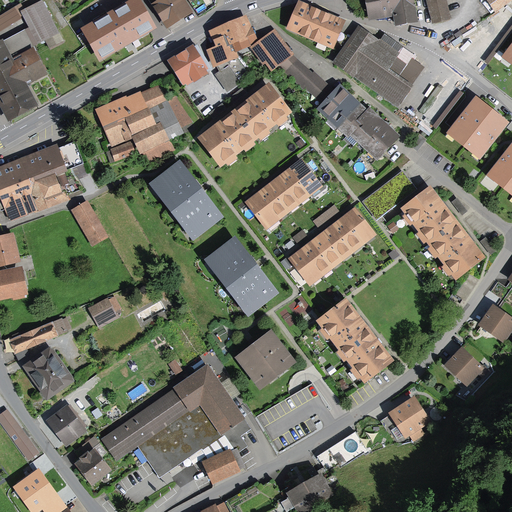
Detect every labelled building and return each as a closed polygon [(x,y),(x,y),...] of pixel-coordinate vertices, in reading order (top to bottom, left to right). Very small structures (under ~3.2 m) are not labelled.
[(40,0),(24,9),(20,3),(0,14),(0,31),(22,18),(18,13),(21,11),(29,27),(25,29),(34,46),(45,40),(50,50),(64,42),(42,0),(40,0)] [(107,66),(152,33),(150,32),(158,26),(139,1),(136,3),(133,0),(128,0),(113,12),(116,16),(87,38),(107,66)] [(167,28),(193,11),(186,0),(155,0),(151,3),(167,28)] [(334,48),(346,19),(298,0),(297,0),(285,29),(334,48)] [(418,21),(414,0),(365,0),(369,20),(392,15),(394,25),(418,21)] [(426,0),(431,24),(451,19),(446,0),(426,0)] [(486,0),(495,12),(511,0),(486,0)] [(215,46),(206,49),(213,67),(217,66),(237,58),(239,57),(237,51),(250,46),(258,40),(247,14),(208,29),(215,46)] [(398,107),(425,67),(414,60),(416,56),(402,47),(403,46),(383,32),(379,38),(358,24),(331,63),(353,78),(353,77),(398,107)] [(25,29),(24,28),(4,39),(3,37),(0,38),(0,104),(8,121),(39,105),(28,84),(48,73),(34,46),(25,29)] [(271,71),(277,67),(288,76),(300,61),(292,55),(294,54),(274,28),(258,40),(250,46),(263,64),(265,63),(271,71)] [(511,64),(511,42),(501,57),(511,64)] [(212,68),(197,43),(194,45),(193,43),(167,59),(183,85),(186,83),(187,85),(208,72),(208,71),(212,68)] [(249,74),(237,58),(217,66),(219,71),(214,74),(227,92),(241,82),(240,81),(249,74)] [(288,76),(294,81),(306,67),(300,61),(288,76)] [(294,81),(301,87),(302,86),(313,72),(306,67),(294,81)] [(308,91),(321,76),(314,71),(313,72),(302,86),(308,91)] [(315,96),(327,82),(321,76),(308,91),(315,96)] [(278,126),(288,118),(286,115),(292,111),(269,81),(233,109),(256,139),(258,137),(260,140),(271,132),(269,129),(276,123),(278,126)] [(321,102),(334,87),(327,82),(315,96),(321,102)] [(175,150),(170,140),(184,133),(181,128),(192,122),(176,96),(168,100),(160,83),(141,92),(156,123),(130,135),(132,138),(139,154),(142,153),(147,163),(175,150)] [(327,118),(350,92),(339,83),(316,108),(327,118)] [(246,92),(242,87),(228,98),(232,102),(246,92)] [(141,92),(140,90),(127,97),(126,95),(94,109),(112,147),(132,138),(130,135),(156,123),(141,92)] [(464,94),(460,91),(432,127),(436,130),(464,94)] [(337,127),(360,102),(350,92),(327,118),(337,127)] [(476,96),(446,133),(480,160),(510,122),(476,96)] [(362,122),(358,118),(367,108),(360,102),(337,127),(348,137),(350,135),(362,122)] [(223,109),(220,104),(212,110),(216,115),(223,109)] [(380,116),(369,106),(367,108),(358,118),(362,122),(350,135),(356,141),(380,116)] [(256,143),(254,140),(256,139),(233,109),(197,137),(220,166),(226,162),(228,165),(238,157),(236,154),(244,148),(246,151),(256,143)] [(390,125),(380,116),(356,141),(367,151),(390,125)] [(401,134),(390,125),(367,151),(377,160),(401,134)] [(420,126),(416,130),(424,137),(428,133),(420,126)] [(417,152),(426,140),(419,134),(410,147),(417,152)] [(136,154),(131,141),(110,148),(111,150),(106,152),(110,163),(136,154)] [(511,141),(486,175),(511,196),(511,141)] [(59,147),(21,161),(30,183),(55,173),(70,167),(83,162),(75,142),(59,148),(59,147)] [(193,239),(224,216),(180,158),(148,182),(193,239)] [(308,190),(311,194),(312,196),(316,196),(327,187),(328,184),(323,178),(319,181),(301,158),(290,166),(308,190)] [(30,183),(21,161),(0,170),(0,194),(27,184),(30,183)] [(300,203),(311,194),(308,190),(290,166),(278,175),(300,203)] [(81,189),(83,188),(72,173),(70,167),(55,173),(66,201),(70,199),(70,198),(82,193),(81,189)] [(376,220),(417,189),(402,170),(362,201),(376,220)] [(66,201),(55,173),(30,183),(27,184),(38,209),(38,212),(66,201)] [(289,212),(300,203),(278,175),(267,184),(289,212)] [(402,214),(410,225),(412,223),(418,230),(416,232),(424,242),(426,241),(428,243),(458,219),(430,183),(400,206),(404,212),(402,214)] [(38,209),(27,184),(0,194),(0,197),(5,211),(7,210),(11,220),(38,209)] [(277,221),(289,212),(267,184),(256,193),(277,221)] [(266,230),(267,229),(269,232),(279,224),(277,221),(256,193),(244,201),(266,230)] [(451,202),(461,216),(468,211),(457,197),(451,202)] [(109,236),(87,199),(70,209),(92,246),(109,236)] [(317,227),(339,210),(334,204),(313,221),(317,227)] [(355,205),(344,214),(366,243),(377,234),(355,205)] [(344,214),(333,223),(355,251),(366,243),(344,214)] [(441,265),(449,275),(451,273),(456,279),(486,256),(458,219),(428,243),(429,245),(427,247),(435,257),(438,255),(443,263),(441,265)] [(399,229),(393,221),(387,226),(392,233),(399,229)] [(333,223),(321,231),(344,260),(355,251),(333,223)] [(292,237),(297,243),(307,235),(303,229),(292,237)] [(13,231),(0,234),(0,265),(21,261),(13,231)] [(321,231),(310,240),(332,269),(344,260),(321,231)] [(279,291),(235,234),(203,258),(248,315),(279,291)] [(487,236),(480,240),(490,254),(497,249),(487,236)] [(310,240),(299,249),(321,277),(332,269),(310,240)] [(299,249),(288,257),(310,286),(321,277),(299,249)] [(0,299),(12,297),(13,300),(25,298),(24,295),(28,294),(22,265),(0,269),(0,299)] [(122,312),(120,309),(122,309),(115,296),(109,299),(108,297),(87,308),(99,328),(120,317),(122,312)] [(347,359),(350,363),(380,340),(346,296),(316,319),(322,327),(319,329),(327,339),(330,337),(339,349),(336,351),(344,361),(347,359)] [(511,331),(511,316),(493,303),(478,325),(504,343),(511,331)] [(62,319),(62,317),(52,321),(18,335),(17,333),(12,335),(13,337),(8,339),(14,354),(58,335),(67,331),(67,330),(71,328),(67,317),(62,319)] [(297,360),(271,327),(234,356),(260,389),(297,360)] [(394,359),(380,340),(350,363),(353,367),(350,369),(358,379),(361,377),(364,382),(394,359)] [(52,348),(50,345),(22,365),(47,399),(75,380),(73,377),(74,376),(53,347),(52,348)] [(490,371),(461,345),(444,365),(467,386),(469,383),(475,387),(490,371)] [(176,375),(183,370),(175,359),(168,363),(176,375)] [(239,452),(248,446),(241,436),(251,429),(243,418),(245,417),(207,362),(173,386),(174,388),(101,438),(116,461),(138,446),(148,460),(155,471),(159,477),(201,449),(207,458),(230,447),(231,450),(237,447),(239,452)] [(425,434),(421,428),(432,421),(414,394),(388,412),(389,414),(380,421),(387,431),(390,429),(397,440),(403,435),(405,438),(409,436),(413,442),(425,434)] [(87,430),(67,403),(45,419),(66,446),(87,430)] [(40,452),(8,408),(0,413),(0,422),(28,460),(40,452)] [(355,432),(317,456),(327,472),(338,465),(341,468),(364,453),(366,455),(369,453),(355,432)] [(107,452),(93,436),(77,448),(81,454),(78,456),(80,458),(74,462),(91,485),(112,469),(102,456),(107,452)] [(241,472),(240,470),(246,467),(239,452),(237,447),(231,450),(230,447),(207,458),(201,460),(205,469),(213,485),(241,472)] [(311,476),(303,480),(317,506),(335,496),(323,475),(326,473),(323,467),(316,471),(314,467),(308,470),(311,476)] [(72,498),(56,475),(44,484),(60,506),(72,498)] [(317,506),(303,480),(285,491),(289,497),(280,502),(286,511),(295,507),(297,511),(304,511),(307,511),(311,511),(319,508),(317,506)] [(128,506),(116,488),(114,490),(107,494),(120,511),(128,506)] [(227,511),(222,502),(217,505),(215,502),(196,511),(227,511)]
